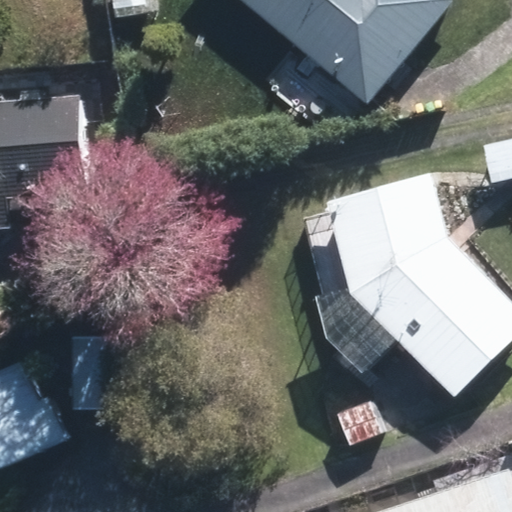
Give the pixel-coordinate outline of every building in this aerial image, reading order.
[(164,0),(113,0),(117,27),(167,22),(164,0)] [(256,0),(372,97),(453,0),(256,0)] [(76,104),(0,109),(0,219),(13,219),(11,200),(83,195),(76,104)] [(511,148),(493,152),(499,182),(511,178),(511,148)] [(430,180),(342,207),(367,288),(461,387),(511,339),(511,305),(448,238),(430,180)] [(114,339),(78,339),(80,402),(115,401),(114,339)] [(24,362),(0,373),(0,463),(59,437),(24,362)] [(511,511),(511,471),(511,469),(384,511),(511,511)]
